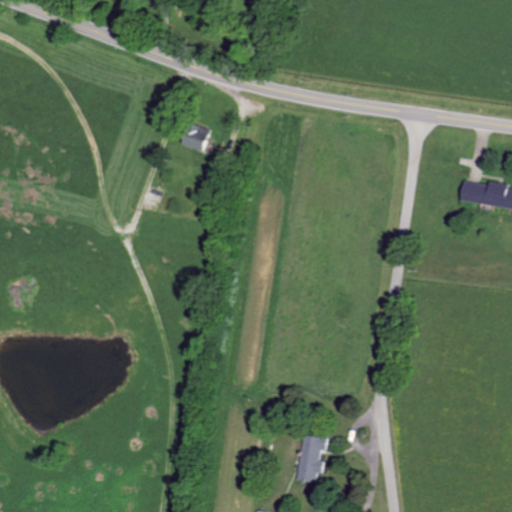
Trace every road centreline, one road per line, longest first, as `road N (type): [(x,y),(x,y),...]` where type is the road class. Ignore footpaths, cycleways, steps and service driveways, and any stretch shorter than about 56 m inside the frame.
road 1 (secondary): [(511,126),(242,83),(10,0)]
road 2 (residential): [(420,115),(381,382),(392,511)]
